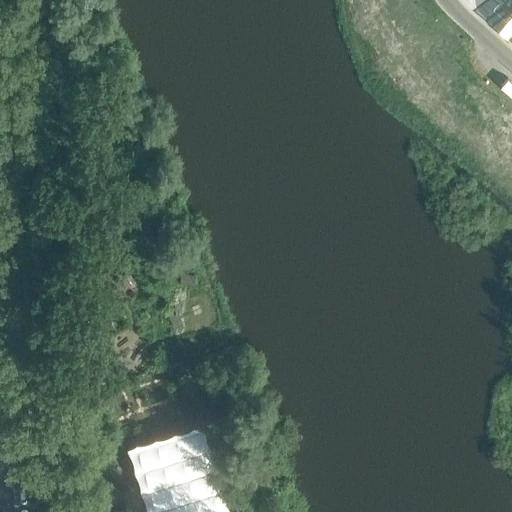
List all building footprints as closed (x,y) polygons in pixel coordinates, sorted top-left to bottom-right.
[(511,15),(501,28),(511,37),(511,15)] [(0,332),(0,394),(15,392),(4,332),(0,332)] [(0,394),(0,407),(17,404),(15,392),(0,394)] [(0,407),(0,419),(19,416),(17,404),(0,407)] [(0,419),(0,431),(21,428),(19,416),(0,419)] [(232,511),(205,418),(132,439),(153,511),(232,511)] [(0,431),(0,444),(23,440),(21,428),(0,431)] [(23,440),(0,444),(0,456),(25,452),(23,440)]
